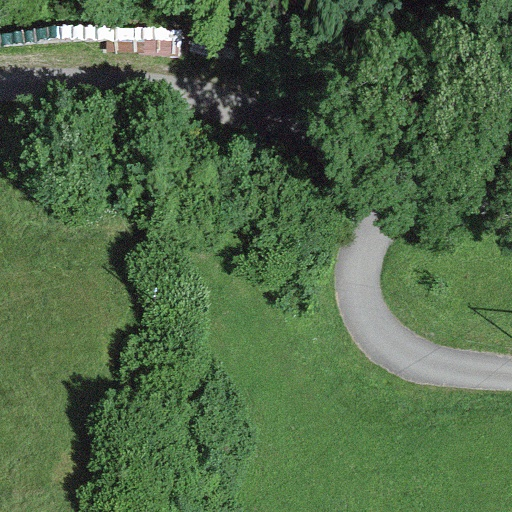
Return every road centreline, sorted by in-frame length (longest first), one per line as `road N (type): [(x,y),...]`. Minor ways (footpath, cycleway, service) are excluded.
road 1 (unclassified): [(408,184),(186,93),(0,87)]
road 2 (unclassified): [(408,184),(370,230),(359,262),(369,319),(406,357),(511,374)]
